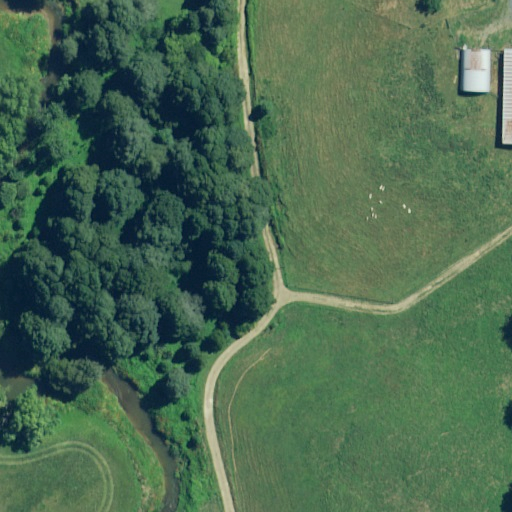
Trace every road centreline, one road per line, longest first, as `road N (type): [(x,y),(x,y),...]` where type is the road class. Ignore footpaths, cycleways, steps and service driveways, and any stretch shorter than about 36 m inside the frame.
road 1 (track): [(511,230),(394,311),(282,294),(216,363),(207,387),(224,511)]
road 2 (track): [(267,0),(282,294)]
